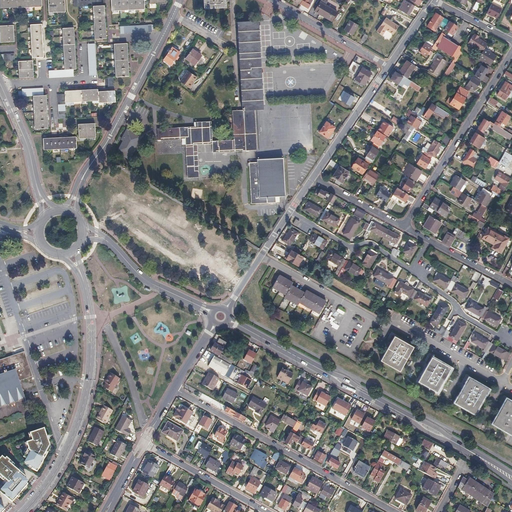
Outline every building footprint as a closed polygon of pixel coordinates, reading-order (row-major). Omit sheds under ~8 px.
[(0,0),(0,8),(8,8),(17,8),(25,7),(33,7),(41,6),(41,0),(0,0)] [(46,0),(48,12),(56,12),(64,11),(63,0),(46,0)] [(92,6),(92,14),(93,22),(93,31),(94,39),(105,38),(105,30),(104,22),(104,13),(103,5),(100,5),(99,0),(72,0),(73,7),(76,7),(79,7),(80,6),(83,6),(87,6),(90,6),(92,6)] [(109,0),(110,11),(119,10),(127,10),(135,10),(144,9),(143,0),(109,0)] [(203,0),(204,9),(226,9),(225,0),(203,0)] [(302,0),(299,4),(308,9),(310,5),(308,4),(309,2),(308,1),(308,0),(302,0)] [(407,3),(403,1),(398,10),(408,15),(412,8),(409,6),(410,5),(407,3)] [(336,12),(320,2),(315,11),(331,21),(336,12)] [(501,8),(491,3),(486,12),(493,15),(493,16),(494,17),(496,18),(501,8)] [(315,11),(314,13),(330,22),(331,21),(315,11)] [(435,13),(427,26),(435,31),(439,24),(444,28),(449,21),(435,13)] [(398,26),(386,18),(377,32),(382,35),(386,29),(393,34),(398,26)] [(358,26),(349,21),(344,30),(352,35),(358,26)] [(457,27),(449,21),(444,28),(443,29),(452,35),(457,27)] [(259,22),(238,23),(242,111),(233,112),(234,140),(212,141),(211,122),(195,123),(195,126),(157,129),(158,141),(186,139),(188,178),(199,178),(198,145),(212,144),(213,153),(257,150),(255,111),(263,110),(259,22)] [(30,33),(31,41),(31,50),(32,58),(43,57),(42,49),(42,41),(41,33),(41,24),(30,25),(30,33)] [(0,26),(1,34),(1,42),(13,42),(13,33),(12,25),(0,26)] [(123,27),(119,27),(120,34),(124,34),(127,34),(131,33),(134,33),(137,33),(140,33),(144,33),(147,33),(150,32),(150,25),(147,25),(143,26),(140,26),(137,26),(134,26),(130,26),(127,26),(123,27)] [(62,45),(63,53),(63,61),(64,70),(62,70),(59,70),(56,70),(52,71),(49,71),(49,78),(52,78),(56,78),(59,78),(63,77),(66,77),(69,77),(73,77),(73,70),(75,69),(74,61),(74,52),(73,44),(73,36),(72,28),(61,28),(62,37),(62,45)] [(474,35),(473,35),(468,43),(482,52),(487,45),(487,44),(478,38),(479,36),(475,33),(474,35)] [(435,42),(433,45),(436,47),(451,57),(458,47),(443,37),(439,42),(436,40),(435,42)] [(126,43),(113,44),(113,52),(114,60),(115,69),(115,77),(128,76),(128,68),(127,59),(127,51),(126,43)] [(428,46),(424,43),(418,52),(426,57),(427,54),(430,50),(431,48),(428,46)] [(87,68),(87,71),(88,75),(95,75),(95,70),(95,67),(94,64),(94,60),(94,57),(94,54),(94,50),(93,47),(93,44),(86,44),(86,47),(86,51),(86,54),(87,58),(87,61),(87,64),(87,68)] [(487,45),(482,52),(479,56),(491,64),(496,55),(493,53),(495,50),(487,45)] [(179,52),(172,47),(164,59),(171,64),(179,52)] [(201,55),(192,49),(185,59),(194,65),(201,55)] [(462,51),(460,49),(452,61),(451,62),(454,64),(462,51)] [(446,62),(437,56),(428,70),(436,76),(446,62)] [(18,61),(18,69),(19,78),(32,77),(32,69),(32,60),(18,61)] [(415,66),(406,60),(398,73),(406,79),(415,66)] [(360,66),(352,61),(347,70),(355,74),(360,66)] [(454,64),(451,62),(443,75),(446,76),(454,64)] [(483,67),(481,65),(474,76),(485,83),(488,78),(483,75),(487,70),(489,71),(491,69),(484,65),(483,67)] [(362,68),(359,72),(357,76),(360,79),(359,81),(364,84),(371,73),(362,68)] [(191,73),(187,70),(180,82),(183,84),(191,73)] [(406,80),(394,72),(390,79),(397,84),(400,80),(404,83),(405,82),(418,91),(420,88),(407,79),(406,80)] [(196,76),(191,73),(183,84),(189,88),(192,84),(191,83),(193,81),(196,76)] [(480,81),(472,76),(466,85),(474,90),(480,81)] [(511,87),(511,86),(505,82),(496,95),(504,100),(511,87)] [(468,92),(461,88),(458,94),(464,98),(468,92)] [(32,96),(32,105),(33,113),(34,122),(34,130),(47,129),(47,121),(46,112),(46,104),(45,96),(42,96),(42,89),(39,89),(35,89),(31,89),(28,90),(24,90),(21,90),(21,97),(25,97),(28,97),(32,96)] [(64,91),(64,95),(57,96),(57,99),(57,102),(57,106),(58,109),(58,113),(58,116),(58,119),(66,119),(65,115),(65,112),(65,109),(65,105),(64,103),(73,102),(81,101),(89,101),(98,100),(98,102),(106,102),(115,101),(114,94),(114,91),(106,91),(97,91),(97,89),(89,90),(80,90),(72,91),(64,91)] [(346,93),(341,101),(350,106),(355,97),(346,93)] [(456,93),(452,99),(449,104),(458,109),(465,98),(464,98),(458,94),(456,93)] [(489,98),(487,102),(494,107),(497,102),(489,98)] [(449,114),(432,103),(425,113),(423,117),(424,117),(427,119),(432,112),(437,115),(437,114),(444,119),(445,116),(447,117),(449,114)] [(411,116),(406,123),(411,126),(416,129),(423,119),(419,117),(417,115),(418,114),(414,112),(412,111),(411,112),(409,111),(407,114),(411,116)] [(494,124),(499,127),(501,128),(503,130),(504,127),(509,120),(508,120),(510,116),(507,114),(502,111),(494,124)] [(494,124),(484,118),(476,131),(481,134),(488,123),(493,126),(494,124)] [(335,127),(327,122),(320,132),(328,138),(335,127)] [(393,128),(385,122),(379,131),(388,136),(393,128)] [(77,124),(77,127),(77,137),(78,138),(86,138),(94,137),(94,130),(93,123),(85,124),(77,124)] [(411,126),(406,123),(401,131),(406,133),(411,126)] [(494,124),(493,126),(491,128),(510,139),(511,135),(511,134),(507,132),(503,130),(501,128),(499,127),(494,124)] [(139,136),(126,130),(117,147),(130,153),(139,136)] [(385,137),(377,131),(371,141),(374,142),(372,144),(377,147),(385,137)] [(480,136),(475,133),(469,142),(479,148),(485,139),(480,136)] [(75,137),(42,139),(43,151),(76,148),(75,137)] [(423,148),(421,147),(420,149),(426,153),(431,156),(434,158),(439,150),(437,149),(440,144),(434,140),(431,145),(427,143),(423,148)] [(378,151),(372,147),(364,158),(366,160),(372,163),(373,161),(372,160),(378,151)] [(470,150),(468,153),(462,162),(472,168),(477,160),(472,157),(474,153),(470,150)] [(424,156),(422,155),(417,163),(425,168),(430,160),(430,159),(431,156),(426,153),(424,156)] [(499,162),(490,157),(486,162),(495,168),(499,162)] [(257,163),(249,163),(252,204),(267,203),(267,200),(268,200),(268,197),(285,196),(283,158),(257,160),(257,163)] [(364,163),(358,158),(352,167),(361,174),(367,164),(364,163)] [(409,163),(407,162),(400,172),(403,174),(409,163)] [(421,171),(409,163),(403,174),(415,181),(421,171)] [(335,171),(337,172),(333,178),(341,183),(349,171),(339,165),(335,171)] [(379,175),(369,168),(363,177),(369,181),(368,183),(372,186),(378,176),(379,175)] [(493,185),(490,190),(492,191),(500,196),(503,191),(504,191),(510,179),(499,172),(494,179),(501,183),(498,188),(493,185)] [(465,181),(456,176),(450,185),(453,187),(459,191),(465,181)] [(404,180),(401,185),(403,186),(402,189),(408,193),(414,184),(408,180),(406,182),(404,180)] [(423,186),(416,182),(414,186),(420,190),(423,186)] [(459,198),(462,193),(459,191),(453,187),(450,192),(459,198)] [(314,193),(314,194),(332,204),(332,203),(334,201),(332,200),(335,196),(331,194),(330,195),(328,194),(328,193),(325,191),(324,192),(317,188),(314,193)] [(391,194),(381,188),(376,195),(379,197),(379,198),(382,200),(383,199),(386,202),(391,194)] [(391,199),(395,201),(398,198),(405,202),(406,200),(412,204),(415,199),(397,188),(391,199)] [(489,192),(483,188),(475,201),(481,205),(482,205),(485,207),(492,194),(491,193),(489,192)] [(459,198),(461,198),(458,202),(466,207),(471,198),(462,193),(459,198)] [(443,203),(435,198),(429,207),(424,203),(422,207),(432,213),(434,210),(438,213),(441,208),(440,207),(443,203)] [(310,203),(309,202),(304,209),(306,210),(316,216),(317,217),(322,209),(320,209),(310,203)] [(447,206),(443,203),(440,207),(441,208),(438,213),(445,217),(448,212),(445,209),(447,206)] [(476,214),(474,213),(472,216),(479,220),(486,208),(485,207),(482,205),(476,214)] [(365,213),(356,208),(353,214),(362,218),(365,213)] [(324,221),(324,220),(334,226),(335,227),(340,219),(338,219),(328,213),(327,212),(324,211),(320,218),(323,219),(322,220),(324,221)] [(465,212),(464,214),(477,223),(479,220),(472,216),(465,212)] [(441,223),(431,216),(424,227),(434,234),(441,223)] [(351,219),(352,219),(344,233),(343,234),(351,239),(351,238),(351,237),(359,223),(360,222),(352,218),(351,219)] [(366,232),(368,228),(371,230),(372,231),(372,230),(383,237),(395,243),(394,243),(396,244),(400,236),(399,235),(398,236),(387,229),(375,223),(371,221),(369,224),(369,225),(366,224),(363,230),(366,232)] [(290,229),(290,230),(283,240),(282,240),(282,241),(290,246),(290,245),(290,244),(297,234),(298,233),(291,228),(290,229)] [(507,239),(488,228),(482,238),(494,244),(492,248),(500,252),(507,239)] [(449,246),(455,236),(459,238),(458,239),(465,243),(470,236),(468,235),(459,230),(457,232),(454,230),(452,234),(447,232),(442,242),(449,246)] [(316,235),(314,234),(310,242),(311,242),(312,242),(322,248),(322,249),(323,249),(327,242),(326,241),(325,241),(316,236),(316,235)] [(408,243),(404,251),(403,251),(403,252),(411,256),(411,255),(415,247),(416,246),(409,242),(408,243)] [(397,250),(395,249),(392,254),(398,257),(401,252),(397,250)] [(292,251),(292,250),(286,259),(297,266),(303,257),(299,255),(292,251)] [(364,259),(361,264),(369,268),(372,263),(371,263),(376,256),(377,255),(369,250),(369,251),(364,259)] [(328,259),(338,265),(339,266),(339,267),(341,268),(337,276),(339,277),(344,269),(346,270),(346,269),(356,275),(356,276),(357,276),(361,269),(360,268),(360,269),(350,263),(350,262),(348,261),(348,262),(346,260),(343,259),(342,258),(332,252),(330,251),(326,258),(328,259)] [(308,260),(304,257),(298,266),(303,269),(308,260)] [(374,276),(375,276),(388,284),(389,285),(392,286),(396,280),(393,278),(392,277),(378,270),(379,269),(377,269),(373,276),(374,276)] [(438,274),(437,273),(433,280),(434,281),(445,287),(446,288),(446,287),(449,289),(452,291),(451,291),(453,292),(453,291),(463,297),(464,298),(468,291),(467,290),(457,285),(457,284),(456,284),(459,279),(456,277),(454,276),(452,279),(451,279),(450,280),(449,280),(438,274)] [(278,291),(285,295),(283,298),(291,302),(297,306),(299,303),(305,307),(312,310),(318,314),(325,302),(319,298),(312,294),(306,291),(304,294),(298,290),(291,286),(292,283),(286,279),(279,275),(272,287),(278,291)] [(397,290),(397,289),(407,295),(409,296),(412,297),(414,299),(415,300),(415,299),(426,305),(425,306),(427,306),(431,299),(430,298),(429,299),(419,293),(419,292),(418,292),(415,291),(413,289),(411,288),(401,282),(400,281),(396,289),(397,290)] [(479,316),(482,317),(484,318),(484,319),(486,320),(486,319),(496,325),(496,326),(497,326),(501,319),(500,318),(500,319),(490,313),(490,312),(488,311),(488,312),(485,310),(486,309),(484,307),(483,308),(481,307),(481,308),(471,302),(470,301),(466,308),(467,309),(477,315),(479,316)] [(440,303),(435,312),(430,321),(430,320),(429,322),(437,326),(438,325),(437,325),(442,316),(447,307),(448,308),(448,306),(441,302),(440,303)] [(458,322),(451,335),(450,335),(450,336),(450,337),(448,340),(455,344),(457,341),(458,339),(465,326),(466,326),(466,325),(459,321),(458,322)] [(442,326),(437,332),(445,338),(449,332),(442,326)] [(472,342),(483,347),(482,348),(484,349),(484,348),(487,350),(485,353),(487,354),(489,352),(491,353),(491,352),(501,358),(500,358),(502,359),(506,351),(505,350),(504,351),(495,345),(493,344),(491,343),(488,341),(487,340),(487,341),(476,335),(477,334),(475,334),(471,341),(472,342)] [(390,343),(388,347),(380,360),(400,371),(413,347),(394,336),(390,343)] [(216,344),(215,344),(210,351),(218,356),(226,343),(219,338),(216,344)] [(0,359),(0,406),(24,399),(18,381),(31,376),(23,352),(0,359)] [(208,359),(211,361),(208,366),(224,376),(227,371),(230,374),(235,367),(231,364),(230,366),(214,356),(214,355),(212,353),(208,359)] [(428,363),(425,368),(418,381),(436,392),(450,368),(431,357),(428,363)] [(280,370),(276,377),(287,383),(292,376),(280,370)] [(120,378),(111,373),(107,380),(108,381),(104,387),(112,392),(120,378)] [(219,378),(209,373),(206,379),(205,379),(202,384),(212,390),(219,378)] [(251,381),(241,375),(237,384),(246,389),(251,381)] [(465,384),(463,389),(455,403),(474,413),(488,389),(469,378),(465,384)] [(311,387),(302,382),(301,382),(298,381),(294,388),(307,396),(311,387)] [(237,395),(227,389),(222,398),(232,404),(237,395)] [(330,397),(317,390),(312,399),(325,406),(330,397)] [(266,405),(253,397),(248,406),(255,411),(261,414),(266,405)] [(351,406),(337,398),(336,401),(349,408),(351,406)] [(511,433),(511,401),(507,399),(493,423),(511,434),(511,433)] [(349,408),(336,401),(331,409),(345,417),(349,408)] [(114,411),(104,405),(97,419),(106,424),(114,411)] [(178,412),(174,410),(171,415),(175,417),(174,418),(184,424),(192,412),(181,406),(178,412)] [(227,407),(224,411),(243,422),(246,418),(238,414),(227,407)] [(363,416),(355,411),(350,420),(359,425),(363,416)] [(283,415),(280,419),(294,426),(296,422),(283,415)] [(132,421),(123,416),(116,430),(124,434),(125,434),(129,436),(132,431),(128,429),(132,421)] [(211,421),(203,416),(199,425),(200,425),(207,429),(211,421)] [(279,421),(270,416),(264,426),(269,429),(268,430),(273,433),(279,421)] [(374,422),(366,418),(361,426),(370,431),(374,422)] [(316,426),(312,424),(310,429),(313,431),(314,430),(321,433),(326,425),(319,421),(316,426)] [(294,426),(288,436),(287,438),(285,442),(290,445),(292,441),(300,445),(302,441),(304,439),(300,436),(299,438),(292,434),(295,431),(299,424),(296,422),(294,426)] [(168,428),(166,426),(162,433),(167,436),(169,437),(170,435),(173,437),(172,439),(174,440),(176,441),(181,434),(179,432),(180,430),(170,424),(168,428)] [(223,430),(219,428),(214,436),(222,440),(226,433),(223,431),(223,430)] [(48,443),(42,429),(30,433),(33,441),(27,443),(29,450),(23,463),(35,469),(48,443)] [(109,436),(101,432),(93,446),(101,451),(109,436)] [(394,435),(387,432),(384,438),(390,442),(394,435)] [(246,440),(235,434),(229,444),(240,450),(246,440)] [(302,441),(303,442),(297,452),(299,454),(301,450),(309,455),(311,450),(303,446),(304,444),(305,442),(307,440),(307,439),(305,437),(304,439),(302,441)] [(358,442),(348,437),(343,446),(344,447),(342,450),(349,454),(351,450),(352,451),(358,442)] [(430,449),(433,443),(424,439),(421,444),(430,449)] [(130,447),(121,442),(114,456),(123,461),(130,447)] [(212,449),(202,443),(197,452),(203,456),(202,458),(205,460),(212,449)] [(334,448),(331,452),(325,462),(337,469),(340,464),(331,459),(337,449),(334,448)] [(259,452),(255,449),(250,458),(254,461),(259,452)] [(83,456),(85,457),(80,464),(88,468),(95,456),(86,451),(83,456)] [(326,456),(318,451),(314,458),(322,463),(326,456)] [(384,451),(381,455),(407,470),(410,465),(386,452),(384,451)] [(230,454),(227,452),(222,461),(225,463),(230,454)] [(266,456),(259,452),(254,461),(257,462),(256,464),(260,466),(266,456)] [(230,461),(234,463),(230,470),(238,475),(243,466),(237,463),(237,464),(236,463),(239,457),(234,454),(230,461)] [(0,488),(0,490),(10,500),(27,480),(0,456),(0,477),(6,482),(0,488)] [(445,462),(436,457),(433,463),(440,467),(442,465),(445,467),(447,463),(445,462)] [(221,464),(210,458),(205,466),(216,472),(221,464)] [(146,465),(142,472),(152,478),(158,466),(148,461),(146,465)] [(290,467),(280,461),(275,469),(285,475),(290,467)] [(354,467),(356,468),(353,472),(364,477),(369,468),(358,461),(354,467)] [(382,465),(378,462),(370,476),(374,478),(373,480),(378,483),(384,472),(380,469),(382,465)] [(433,467),(425,462),(420,471),(430,476),(434,479),(437,474),(433,472),(431,471),(433,467)] [(117,467),(109,463),(102,476),(104,477),(103,478),(109,482),(117,467)] [(259,469),(254,467),(249,475),(252,477),(254,474),(256,474),(259,469)] [(303,474),(294,468),(289,477),(299,482),(303,474)] [(168,477),(164,475),(159,484),(169,489),(174,482),(170,480),(167,478),(168,477)] [(430,476),(428,479),(439,485),(441,483),(434,479),(430,476)] [(84,483),(73,477),(67,486),(79,493),(84,483)] [(260,482),(251,478),(245,488),(254,493),(260,482)] [(323,483),(312,478),(306,488),(317,493),(323,483)] [(457,488),(487,508),(491,500),(493,495),(469,478),(467,482),(463,479),(457,488)] [(428,479),(427,479),(422,488),(434,495),(440,486),(439,485),(428,479)] [(149,485),(139,480),(133,491),(135,493),(135,494),(139,497),(139,495),(142,497),(149,485)] [(183,485),(178,482),(174,489),(179,492),(178,494),(182,496),(187,488),(182,486),(183,485)] [(329,490),(324,487),(321,494),(329,499),(334,490),(330,488),(329,490)] [(276,494),(265,488),(260,496),(271,502),(276,494)] [(174,489),(171,493),(175,495),(181,499),(182,496),(178,494),(179,492),(174,489)] [(206,495),(195,489),(189,500),(200,506),(206,495)] [(411,495),(400,489),(395,498),(405,504),(411,495)] [(297,497),(298,498),(293,506),(298,509),(303,500),(300,499),(303,494),(307,496),(308,494),(301,490),(299,493),(297,497)] [(63,493),(61,496),(71,503),(73,499),(63,493)] [(292,499),(285,495),(278,507),(284,510),(292,499)] [(71,503),(61,496),(55,506),(64,511),(67,504),(69,505),(71,503)] [(424,511),(431,501),(423,497),(416,509),(420,511),(424,511)] [(220,511),(224,505),(220,503),(217,501),(217,500),(213,498),(212,498),(206,508),(213,511),(220,511)] [(228,502),(225,508),(223,510),(222,511),(233,511),(237,507),(228,502)]
